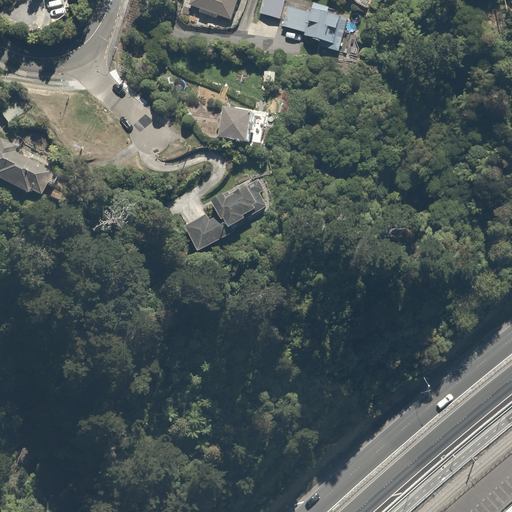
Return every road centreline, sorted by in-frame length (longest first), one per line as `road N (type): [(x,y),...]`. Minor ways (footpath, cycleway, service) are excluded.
road 1 (trunk): [(308,511),(511,338)]
road 2 (trunk): [(511,379),(357,511)]
